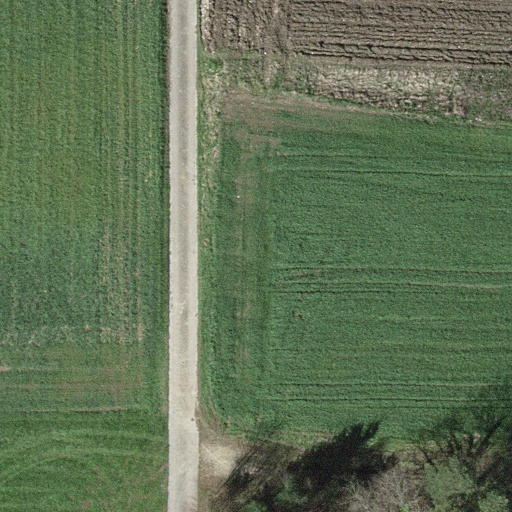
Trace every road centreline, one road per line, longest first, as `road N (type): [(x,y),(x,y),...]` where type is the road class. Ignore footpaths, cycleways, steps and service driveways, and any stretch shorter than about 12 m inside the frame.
road 1 (track): [(178,511),(175,0)]
road 2 (track): [(511,468),(179,463)]
